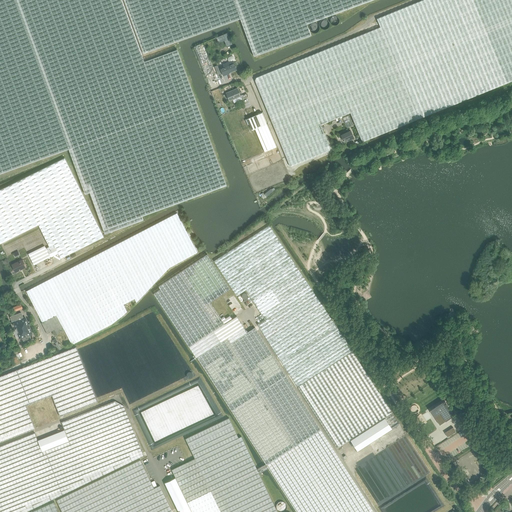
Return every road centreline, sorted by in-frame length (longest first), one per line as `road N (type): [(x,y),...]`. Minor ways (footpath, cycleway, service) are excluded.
road 1 (unclassified): [(175,511),(125,403),(115,398),(0,444)]
road 2 (unclassified): [(375,511),(246,312)]
road 3 (unclassified): [(413,0),(212,88)]
road 4 (unclassified): [(0,372),(45,351),(15,285),(58,263)]
